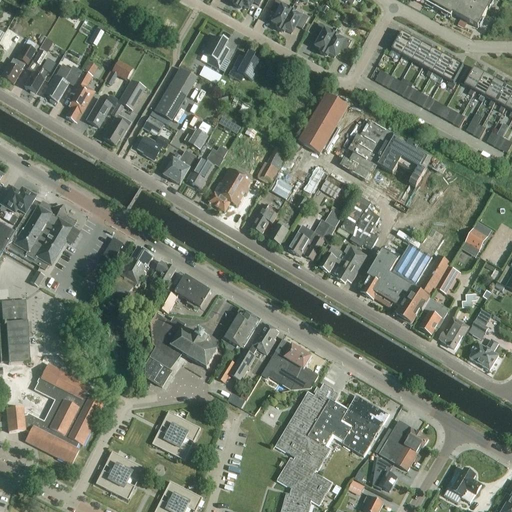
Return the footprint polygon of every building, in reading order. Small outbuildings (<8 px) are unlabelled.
[(236,9),(240,0),(227,0),(234,4),(232,6),(236,9)] [(240,0),(236,9),(240,11),(241,8),(248,12),(252,4),(259,7),(262,0),(240,0)] [(417,0),(451,19),(453,15),(478,29),(493,3),(487,0),(417,0)] [(279,32),(293,8),(289,6),(287,11),(281,7),(282,5),(275,1),(269,13),(275,16),(271,24),(277,28),(276,30),(279,32)] [(325,16),(328,10),(323,7),(320,13),(325,16)] [(297,10),(293,8),(279,32),(283,35),(285,32),(291,35),(296,27),(302,31),(308,19),(302,15),(300,18),(294,15),(297,10)] [(366,27),(369,21),(362,17),(359,23),(366,27)] [(350,28),(353,22),(346,18),(342,24),(350,28)] [(146,27),(153,29),(155,22),(148,20),(146,27)] [(467,24),(460,21),(457,27),(464,30),(467,24)] [(319,25),(312,37),(318,40),(314,48),(320,52),(319,54),(323,56),(336,32),(333,29),(330,34),(324,31),(325,28),(319,25)] [(95,30),(88,44),(95,48),(103,34),(95,30)] [(336,32),(323,56),(326,58),(328,56),(334,59),(339,51),(345,55),(351,43),(345,39),(343,42),(337,39),(340,34),(336,32)] [(402,58),(412,39),(402,34),(392,52),(402,58)] [(207,44),(208,45),(202,56),(210,60),(207,65),(220,72),(231,51),(226,49),(228,44),(220,40),(219,42),(211,37),(207,44)] [(423,45),(412,39),(402,58),(412,64),(423,45)] [(33,63),(27,71),(32,74),(34,75),(38,69),(39,67),(40,67),(47,56),(46,56),(53,44),(46,40),(39,51),(40,52),(33,63)] [(422,69),(433,50),(423,45),(412,64),(422,69)] [(0,79),(13,86),(21,73),(20,73),(25,66),(26,67),(35,53),(24,47),(16,61),(15,62),(12,60),(9,66),(8,65),(0,79)] [(443,56),(433,50),(422,69),(432,75),(443,56)] [(252,60),(254,58),(248,54),(244,60),(239,58),(228,77),(240,83),(243,78),(252,83),(256,76),(255,75),(260,65),(252,60)] [(432,75),(443,81),(453,62),(443,56),(432,75)] [(32,74),(24,88),(36,95),(44,81),(43,81),(47,74),(49,75),(55,66),(46,61),(41,70),(38,69),(34,75),(32,74)] [(118,62),(105,85),(111,88),(117,77),(126,82),(133,71),(118,62)] [(453,62),(443,81),(453,86),(463,67),(453,62)] [(89,63),(84,71),(93,77),(98,69),(89,63)] [(55,77),(43,96),(57,105),(68,86),(73,88),(78,80),(69,74),(70,71),(62,66),(55,78),(55,77)] [(468,96),(472,98),(475,93),(485,75),(474,69),(464,87),(471,91),(468,96)] [(171,124),(197,81),(179,70),(153,113),(152,112),(150,116),(166,126),(169,122),(171,124)] [(71,110),(65,119),(74,124),(75,121),(78,122),(94,94),(85,89),(92,78),(83,73),(70,95),(74,98),(68,108),(71,110)] [(485,75),(475,93),(485,99),(495,81),(485,75)] [(381,86),(385,88),(390,78),(386,76),(381,86)] [(390,78),(385,88),(389,91),(395,81),(390,78)] [(495,81),(485,99),(491,102),(489,107),(493,109),(495,104),(505,86),(495,81)] [(115,121),(103,141),(115,148),(119,140),(120,141),(130,125),(118,117),(124,108),(132,112),(145,91),(131,83),(111,116),(117,120),(116,121),(115,121)] [(511,89),(505,86),(495,104),(502,108),(499,113),(503,115),(506,110),(511,98),(511,89)] [(401,97),(405,99),(411,89),(406,87),(401,97)] [(415,92),(411,89),(405,99),(409,102),(415,92)] [(219,105),(228,102),(226,95),(217,98),(219,105)] [(109,96),(105,104),(114,109),(118,101),(109,96)] [(297,143),(319,155),(346,109),(325,96),(297,143)] [(426,111),(431,100),(427,98),(421,108),(426,111)] [(435,103),(431,100),(426,111),(430,113),(435,103)] [(112,108),(105,104),(100,101),(86,123),(98,130),(112,108)] [(452,125),(456,127),(462,117),(458,115),(452,125)] [(466,119),(462,117),(456,127),(460,129),(466,119)] [(149,118),(142,130),(149,135),(151,132),(158,136),(164,127),(149,118)] [(177,118),(173,125),(185,132),(189,126),(177,118)] [(344,159),(339,167),(365,182),(370,175),(373,177),(378,168),(375,166),(392,136),(370,122),(361,138),(358,136),(348,152),(354,155),(349,162),(344,159)] [(478,126),(473,136),(477,138),(482,128),(478,126)] [(486,131),(482,128),(477,138),(480,140),(486,131)] [(196,131),(187,145),(199,152),(208,139),(202,135),(196,131)] [(417,188),(433,161),(434,159),(406,143),(392,136),(375,166),(378,168),(388,174),(393,177),(398,168),(414,177),(409,186),(416,190),(417,188)] [(160,137),(155,144),(144,138),(137,151),(143,155),(144,154),(147,156),(145,158),(153,163),(161,150),(164,152),(169,143),(160,137)] [(499,138),(493,147),(497,150),(503,140),(499,138)] [(506,142),(503,140),(497,150),(501,152),(506,142)] [(199,160),(186,183),(200,191),(213,168),(214,167),(218,169),(223,161),(227,154),(222,151),(223,148),(216,144),(205,163),(199,160)] [(265,185),(271,186),(288,156),(275,149),(266,165),(264,164),(257,176),(257,180),(265,185)] [(162,176),(179,186),(196,158),(185,152),(182,158),(176,155),(173,160),(172,159),(162,176)] [(219,184),(207,204),(224,214),(230,204),(236,208),(251,183),(230,170),(220,185),(219,184)] [(286,195),(296,199),(307,177),(298,172),(286,195)] [(321,192),(335,201),(341,191),(327,182),(321,192)] [(380,184),(375,196),(382,198),(387,187),(380,184)] [(20,225),(28,211),(35,199),(21,191),(19,195),(11,191),(0,208),(0,209),(0,257),(14,235),(20,225)] [(294,208),(303,213),(309,203),(301,198),(294,208)] [(359,198),(341,231),(352,237),(367,212),(371,205),(359,198)] [(20,227),(7,249),(45,271),(48,266),(51,267),(66,241),(73,245),(78,236),(72,232),(76,224),(65,217),(63,207),(53,210),(41,203),(38,209),(37,208),(34,213),(30,211),(20,227)] [(258,218),(251,230),(262,236),(269,224),(272,225),(280,212),(269,206),(268,208),(266,207),(265,209),(262,208),(256,217),(258,218)] [(327,243),(335,231),(345,215),(334,209),(325,224),(321,222),(313,235),(327,243)] [(379,219),(367,212),(352,237),(350,242),(362,249),(363,247),(370,235),(379,219)] [(404,214),(397,217),(399,223),(406,220),(404,214)] [(280,222),(269,240),(280,247),(291,228),(280,222)] [(302,228),(300,232),(299,232),(287,251),(300,259),(301,256),(305,258),(304,258),(312,263),(324,244),(315,238),(315,239),(312,236),(308,243),(304,240),(307,235),(306,234),(308,231),(302,228)] [(474,230),(465,245),(479,253),(488,238),(474,230)] [(378,239),(370,235),(363,247),(371,252),(378,239)] [(99,264),(110,269),(124,246),(114,240),(99,264)] [(461,260),(469,255),(459,241),(451,246),(461,260)] [(328,275),(335,264),(336,265),(339,260),(342,254),(332,248),(329,246),(325,254),(326,255),(318,269),(328,275)] [(346,255),(342,262),(339,260),(336,265),(339,267),(334,276),(338,278),(336,281),(344,285),(346,283),(350,285),(367,257),(348,246),(344,254),(346,255)] [(432,259),(410,246),(392,275),(390,274),(399,260),(384,250),(367,277),(370,279),(361,294),(373,302),(375,299),(391,308),(396,300),(403,305),(396,316),(412,326),(420,312),(422,313),(424,311),(430,300),(451,265),(437,257),(417,290),(415,289),(432,259)] [(126,302),(135,286),(138,288),(146,274),(144,273),(153,258),(137,248),(128,263),(127,262),(109,292),(126,302)] [(168,268),(162,264),(152,279),(154,280),(149,287),(156,291),(160,284),(166,288),(176,272),(168,267),(168,268)] [(25,274),(35,274),(35,266),(25,266),(25,274)] [(437,291),(448,297),(461,275),(450,268),(437,291)] [(44,278),(36,273),(29,284),(37,288),(44,278)] [(211,293),(185,278),(178,290),(171,285),(156,309),(167,315),(179,297),(201,311),(211,293)] [(478,303),(477,296),(467,297),(468,304),(463,304),(464,310),(474,310),(474,303),(478,303)] [(430,300),(424,311),(429,314),(420,330),(431,337),(437,328),(439,329),(443,322),(443,321),(447,314),(441,310),(442,308),(430,300)] [(26,323),(25,302),(1,303),(2,325),(0,325),(0,363),(8,363),(8,366),(29,365),(27,323),(26,323)] [(115,322),(118,341),(130,340),(128,321),(126,321),(132,310),(128,307),(125,313),(121,311),(116,320),(115,322)] [(482,311),(472,328),(485,336),(489,330),(485,328),(492,317),(482,311)] [(244,347),(259,323),(246,314),(245,315),(241,312),(222,342),(236,351),(237,350),(241,352),(244,347)] [(170,324),(156,316),(150,326),(152,347),(155,350),(145,367),(145,379),(163,390),(173,373),(171,372),(183,356),(207,371),(218,353),(207,345),(210,340),(196,332),(193,337),(182,331),(185,326),(173,319),(170,324)] [(447,347),(454,351),(463,337),(462,337),(467,328),(456,322),(451,330),(447,328),(444,335),(439,342),(447,346),(447,347)] [(236,364),(237,365),(230,376),(241,383),(255,359),(253,357),(257,351),(267,357),(276,342),(274,341),(278,334),(266,327),(260,336),(258,335),(251,347),(252,348),(248,354),(244,352),(236,364)] [(284,342),(283,341),(261,377),(267,381),(272,374),(283,380),(295,387),(291,392),(291,393),(311,391),(318,378),(305,370),(312,358),(292,347),(292,348),(284,343),(284,342)] [(470,361),(489,373),(498,358),(493,355),(499,347),(492,342),(486,351),(479,346),(470,361)] [(237,365),(236,364),(235,365),(229,362),(225,368),(218,380),(225,385),(230,376),(237,365)] [(33,392),(54,402),(43,423),(31,417),(22,418),(22,410),(6,411),(8,435),(25,433),(29,435),(25,443),(72,466),(79,452),(75,450),(78,445),(83,448),(103,406),(88,398),(88,400),(84,398),(89,387),(46,366),(33,392)] [(225,368),(222,366),(214,378),(218,380),(225,368)] [(308,511),(311,506),(310,506),(311,503),(319,508),(332,486),(314,475),(316,472),(318,473),(331,451),(326,448),(333,437),(343,443),(341,446),(364,459),(374,440),(377,435),(378,435),(389,417),(360,400),(358,402),(354,400),(347,412),(335,405),(339,397),(333,393),(334,392),(324,386),(320,392),(317,390),(314,395),(316,396),(314,398),(308,394),(275,448),(295,460),(293,462),(291,460),(277,483),(291,491),(290,496),(286,495),(281,511),(308,511)] [(244,393),(240,398),(247,402),(250,397),(244,393)] [(201,431),(168,414),(162,428),(169,431),(167,437),(159,433),(152,447),(184,463),(191,449),(184,445),(186,440),(194,444),(201,431)] [(393,432),(388,442),(379,456),(407,473),(421,450),(422,451),(428,441),(422,437),(399,423),(393,432)] [(375,454),(379,456),(388,442),(393,432),(389,430),(375,454)] [(144,470),(111,454),(104,467),(112,471),(109,477),(102,473),(95,486),(127,502),(134,489),(126,485),(129,480),(137,484),(144,470)] [(377,460),(374,478),(379,481),(375,489),(381,492),(382,490),(389,494),(397,480),(389,475),(393,468),(377,460)] [(475,478),(464,471),(461,476),(458,474),(448,490),(463,498),(462,500),(470,505),(481,487),(473,482),(475,478)] [(353,482),(348,492),(355,495),(357,491),(362,494),(365,488),(353,482)] [(196,511),(203,500),(170,484),(163,497),(171,501),(168,506),(161,503),(155,511),(187,511),(188,510),(192,511),(196,511)] [(511,511),(511,497),(511,499),(506,495),(495,511),(511,511)] [(379,511),(383,505),(367,497),(363,505),(369,508),(366,511),(379,511)] [(353,501),(344,511),(343,511),(363,511),(364,511),(353,501)]
